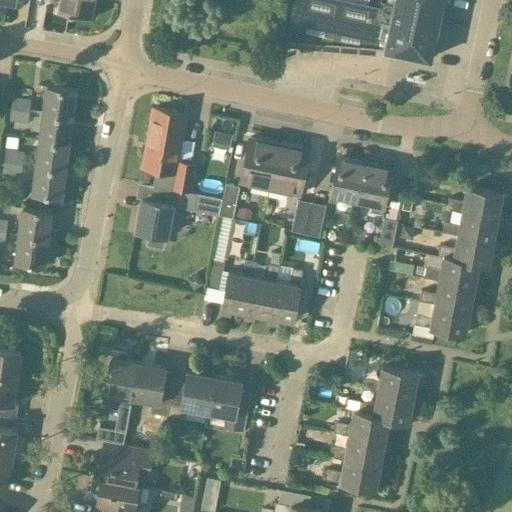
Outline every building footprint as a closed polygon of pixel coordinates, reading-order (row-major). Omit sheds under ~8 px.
[(61,0),(59,9),(96,16),(98,0),(61,0)] [(293,0),(285,39),(377,47),(384,48),(431,59),(444,0),(395,0),(393,9),(368,4),(368,0),(293,0)] [(44,112),(72,116),(76,88),(47,85),(44,112)] [(13,96),(10,120),(28,122),(31,98),(13,96)] [(152,107),(147,136),(180,142),(185,113),(152,107)] [(44,112),(40,138),(69,142),(72,116),(44,112)] [(232,153),(234,130),(217,128),(214,151),(232,153)] [(180,142),(147,136),(141,167),(156,170),(153,186),(157,187),(157,186),(190,192),(195,164),(177,161),(180,142)] [(40,138),(37,165),(65,168),(69,142),(40,138)] [(269,188),(278,144),(250,138),(240,182),(269,188)] [(308,150),(278,144),(269,188),(299,194),(308,150)] [(4,161),(22,163),(24,151),(6,149),(4,161)] [(338,157),(330,194),(329,201),(336,202),(337,195),(356,199),(364,163),(338,157)] [(22,163),(4,161),(3,173),(21,175),(22,163)] [(364,163),(356,199),(377,204),(375,211),(383,213),(385,205),(384,205),(391,168),(364,163)] [(65,168),(37,165),(33,191),(62,195),(65,168)] [(222,198),(219,213),(234,216),(240,185),(225,183),(222,198)] [(446,205),(461,208),(496,215),(499,202),(507,203),(509,193),(467,185),(464,198),(448,195),(446,205)] [(157,186),(157,187),(154,201),(140,198),(134,228),(149,231),(147,245),(164,248),(166,234),(172,204),(219,213),(222,198),(190,192),(157,186)] [(304,233),(311,201),(297,198),(291,230),(304,233)] [(326,204),(311,201),(304,233),(319,236),(326,204)] [(19,233),(47,237),(51,211),(23,207),(19,233)] [(443,219),(443,222),(425,219),(424,227),(456,233),(491,238),(494,225),(502,227),(504,217),(496,215),(461,208),(459,222),(443,219)] [(391,251),(398,220),(384,217),(377,248),(391,251)] [(402,224),(400,237),(413,239),(415,227),(402,224)] [(47,237),(19,233),(15,260),(43,264),(47,237)] [(491,238),(456,233),(454,246),(439,243),(437,253),(443,254),(485,262),(486,262),(489,248),(498,250),(500,240),(491,238)] [(485,262),(443,254),(440,267),(425,264),(423,274),(438,277),(472,284),(475,270),(483,271),(485,262)] [(220,289),(225,259),(212,256),(207,287),(220,289)] [(242,275),(228,272),(220,314),(230,316),(231,308),(245,311),(253,277),(256,261),(245,259),(242,275)] [(277,281),(268,315),(267,323),(278,325),(279,317),(293,320),(296,305),(306,307),(314,265),(302,262),(301,270),(293,268),(290,284),(277,281)] [(253,277),(245,311),(243,318),(254,320),(255,313),(268,315),(277,281),(280,266),(269,264),(266,279),(253,277)] [(472,284),(438,277),(435,292),(420,289),(418,298),(434,301),(468,307),(470,294),(478,296),(480,285),(472,284)] [(468,307),(434,301),(431,314),(416,311),(414,321),(463,331),(466,318),(474,319),(476,309),(468,307)] [(0,375),(17,377),(20,352),(0,348),(0,375)] [(126,395),(125,402),(120,403),(115,428),(98,425),(96,438),(124,443),(131,408),(133,396),(140,362),(112,357),(106,391),(126,395)] [(167,367),(140,362),(133,396),(152,400),(150,412),(168,415),(175,378),(165,376),(167,367)] [(361,387),(377,389),(411,396),(414,383),(422,384),(424,374),(381,366),(378,380),(363,377),(361,387)] [(187,380),(175,378),(168,415),(185,418),(188,406),(208,410),(214,376),(189,371),(187,380)] [(0,400),(13,402),(17,377),(0,375),(0,400)] [(214,376),(208,410),(229,414),(226,426),(245,429),(252,392),(241,390),(242,381),(214,376)] [(359,400),(347,398),(346,406),(394,418),(407,420),(410,406),(418,408),(420,398),(411,396),(377,389),(374,402),(359,400)] [(346,407),(353,408),(350,422),(334,419),(332,429),(348,432),(383,439),(385,426),(393,428),(394,418),(346,406),(346,407)] [(0,457),(11,460),(16,431),(0,427),(0,457)] [(390,440),(383,439),(348,432),(345,446),(329,443),(327,453),(343,456),(378,463),(381,450),(388,451),(390,440)] [(102,478),(135,484),(137,469),(149,471),(153,449),(127,444),(125,456),(101,452),(96,477),(101,478),(102,478)] [(386,464),(378,463),(343,456),(341,470),(325,467),(323,477),(374,486),(376,473),(384,475),(386,464)] [(11,460),(0,457),(0,487),(5,488),(11,460)] [(213,507),(221,477),(210,474),(202,504),(213,507)] [(101,478),(97,503),(121,508),(119,511),(144,511),(146,503),(135,501),(138,485),(135,484),(102,478),(101,478)] [(324,511),(325,509),(276,500),(274,509),(287,511),(324,511)]
